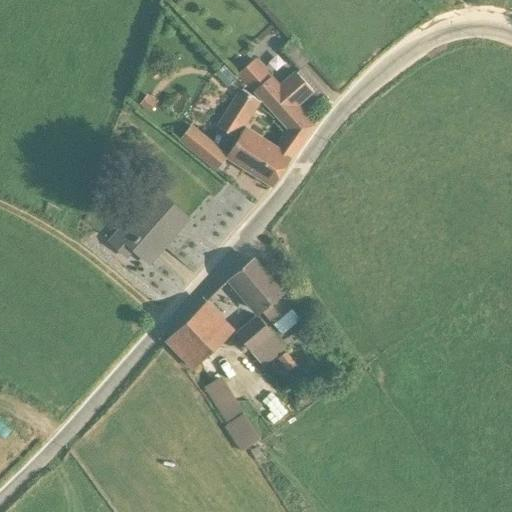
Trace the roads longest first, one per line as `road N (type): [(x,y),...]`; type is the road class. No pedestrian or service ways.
road 1 (tertiary): [(0,492),(252,229),(366,87),(416,42),(449,28),(477,20),(511,27)]
road 2 (track): [(167,319),(88,253),(0,201)]
